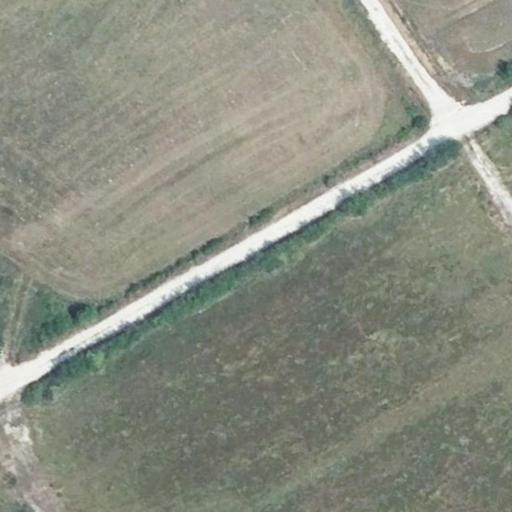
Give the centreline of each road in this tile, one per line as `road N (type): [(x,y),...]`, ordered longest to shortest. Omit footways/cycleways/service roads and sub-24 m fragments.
road 1 (track): [(511,95),(0,398)]
road 2 (unclassified): [(372,0),(458,127)]
